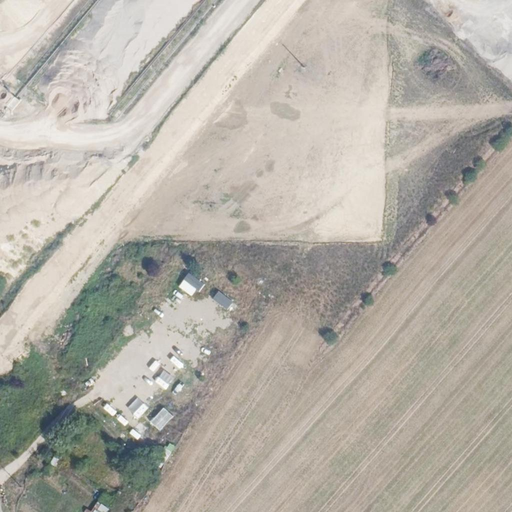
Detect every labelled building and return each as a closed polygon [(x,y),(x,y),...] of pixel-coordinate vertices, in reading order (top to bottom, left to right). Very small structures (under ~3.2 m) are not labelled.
[(8,104),(15,96),(8,90),(1,98),(8,104)] [(16,96),(8,105),(13,110),(21,101),(16,96)] [(135,354),(145,342),(133,332),(123,344),(135,354)] [(101,366),(112,379),(124,368),(112,356),(101,366)] [(163,375),(174,386),(185,374),(174,364),(163,375)] [(188,382),(198,375),(195,369),(184,376),(188,382)] [(126,393),(131,397),(139,389),(134,384),(126,393)] [(148,397),(141,405),(151,412),(157,405),(148,397)] [(121,423),(132,413),(123,401),(111,411),(121,423)] [(163,407),(151,423),(162,431),(174,415),(163,407)] [(138,434),(149,426),(143,419),(133,427),(138,434)] [(145,440),(155,429),(150,424),(139,435),(145,440)] [(161,466),(176,447),(171,443),(155,461),(161,466)] [(50,464),(57,467),(61,458),(54,455),(50,464)] [(107,511),(110,506),(96,502),(93,511),(87,510),(86,511),(107,511)]
